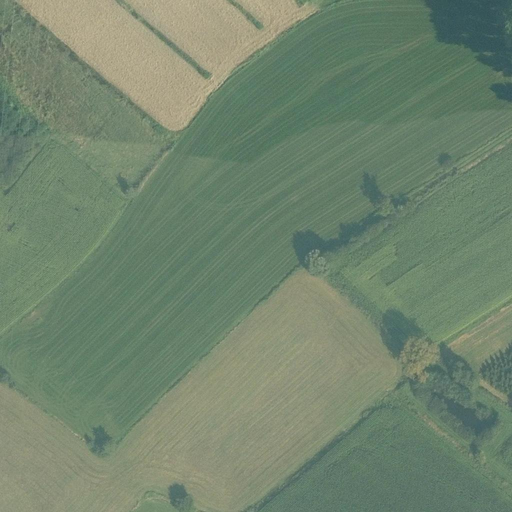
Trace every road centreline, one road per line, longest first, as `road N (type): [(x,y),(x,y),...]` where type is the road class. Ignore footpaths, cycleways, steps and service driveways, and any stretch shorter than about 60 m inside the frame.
road 1 (track): [(336,0),(297,18),(215,86),(130,193)]
road 2 (track): [(511,133),(324,259)]
